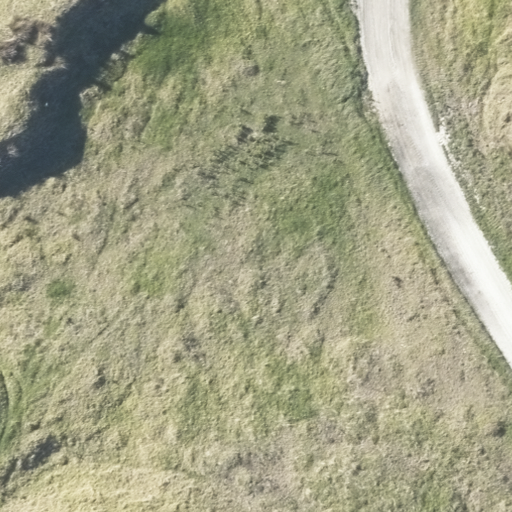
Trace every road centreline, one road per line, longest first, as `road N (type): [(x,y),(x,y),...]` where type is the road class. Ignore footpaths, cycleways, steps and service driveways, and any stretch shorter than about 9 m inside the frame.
road 1 (track): [(380,0),(371,112),(511,332)]
road 2 (track): [(371,112),(276,0)]
